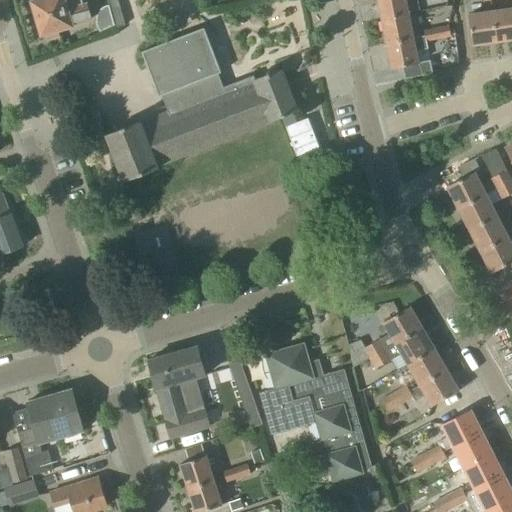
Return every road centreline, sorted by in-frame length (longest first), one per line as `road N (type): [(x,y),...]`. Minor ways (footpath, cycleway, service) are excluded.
road 1 (residential): [(96,346),(415,252)]
road 2 (residential): [(71,259),(0,22)]
road 3 (residential): [(511,420),(415,252)]
road 4 (residential): [(148,511),(96,346)]
road 5 (residential): [(372,133),(342,0)]
road 6 (residential): [(415,252),(381,177),(372,133)]
